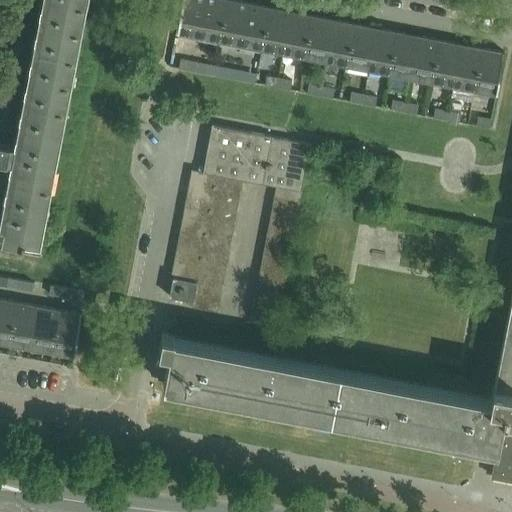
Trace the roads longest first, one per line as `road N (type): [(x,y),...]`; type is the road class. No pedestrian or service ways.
road 1 (residential): [(121,428),(166,199),(158,165),(167,112)]
road 2 (tertiary): [(225,511),(0,478)]
road 3 (residential): [(121,428),(0,405)]
